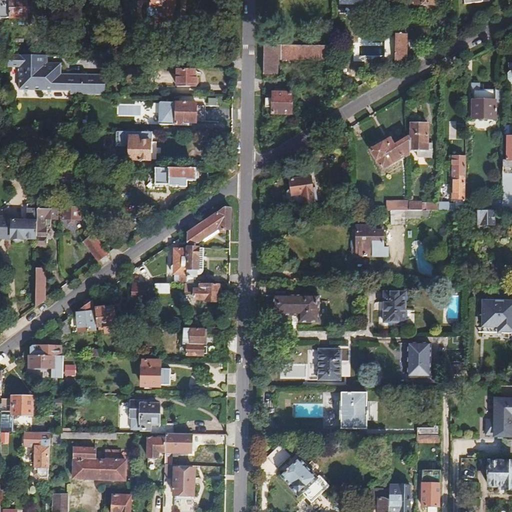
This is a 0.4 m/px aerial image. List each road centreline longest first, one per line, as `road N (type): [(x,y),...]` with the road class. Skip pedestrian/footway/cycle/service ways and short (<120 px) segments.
road 1 (residential): [(246,174),(240,511)]
road 2 (residential): [(246,174),(511,20)]
road 3 (residential): [(0,351),(246,174)]
road 4 (residential): [(249,0),(246,174)]
